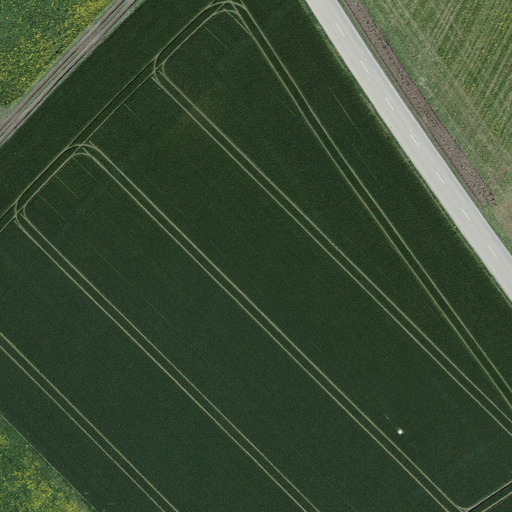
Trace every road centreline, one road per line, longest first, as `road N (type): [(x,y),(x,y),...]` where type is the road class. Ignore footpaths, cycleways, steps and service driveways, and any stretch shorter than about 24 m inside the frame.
road 1 (tertiary): [(511,278),(321,0)]
road 2 (track): [(0,136),(128,0)]
